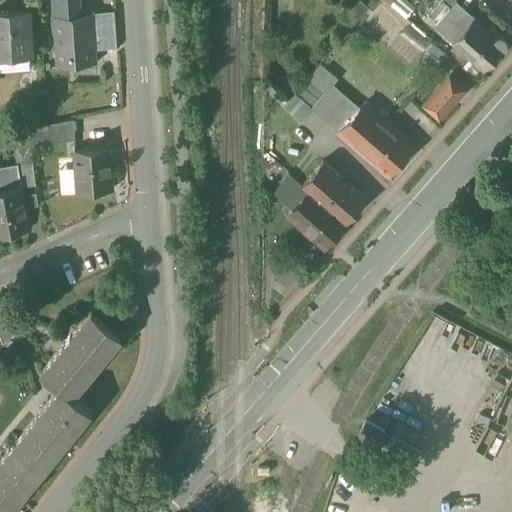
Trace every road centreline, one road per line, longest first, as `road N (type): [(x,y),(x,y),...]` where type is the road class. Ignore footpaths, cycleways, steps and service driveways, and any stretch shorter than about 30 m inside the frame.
road 1 (secondary): [(511,108),(159,511)]
road 2 (residential): [(151,195),(154,335),(142,382),(51,511)]
road 3 (residential): [(140,0),(151,195)]
road 4 (residential): [(0,267),(151,195)]
